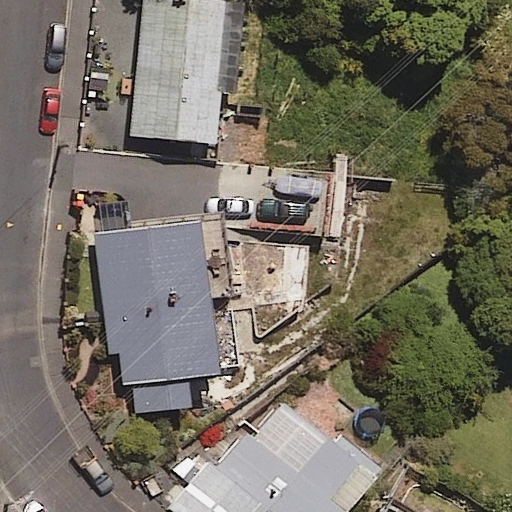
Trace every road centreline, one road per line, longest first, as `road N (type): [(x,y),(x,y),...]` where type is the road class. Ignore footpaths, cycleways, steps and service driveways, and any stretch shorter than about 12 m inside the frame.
road 1 (residential): [(30,0),(0,286)]
road 2 (residential): [(0,298),(9,383),(35,456),(78,511)]
